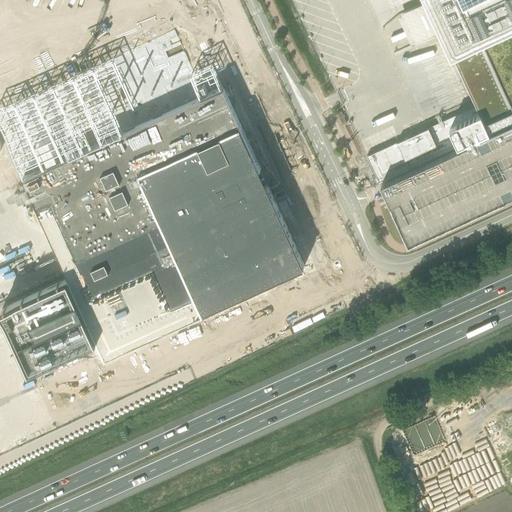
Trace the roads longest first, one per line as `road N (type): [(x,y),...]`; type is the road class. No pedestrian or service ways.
road 1 (motorway): [(511,284),(12,511)]
road 2 (motorway): [(66,511),(511,308)]
road 3 (tertiary): [(250,0),(378,258),(404,263),(511,215)]
road 4 (track): [(397,511),(376,441),(384,423),(511,367)]
